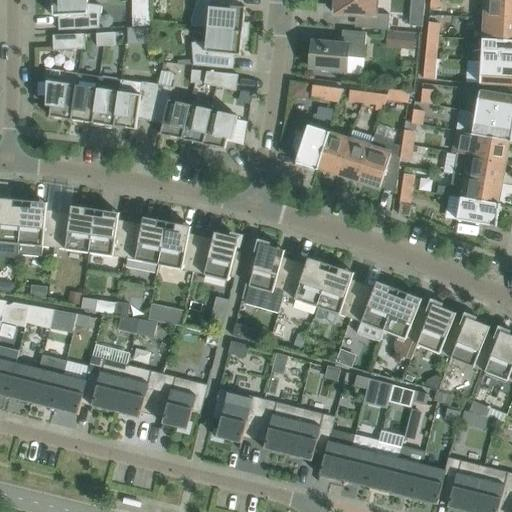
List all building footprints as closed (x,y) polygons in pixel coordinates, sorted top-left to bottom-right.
[(86,0),(45,0),(46,1),(48,2),(48,1),(52,1),(52,16),(58,16),(59,31),(99,29),(102,6),(87,4),(86,0)] [(197,0),(190,27),(208,28),(248,32),(249,23),(248,23),(247,24),(243,23),(245,8),(239,7),(239,0),(197,0)] [(375,0),(335,0),(335,15),(336,16),(336,15),(363,16),(362,29),(388,31),(389,15),(375,14),(375,0)] [(441,0),(430,0),(430,8),(441,9),(441,0)] [(511,0),(485,0),(484,19),(511,20),(511,0)] [(482,40),(511,41),(511,20),(484,19),(483,40),(482,40)] [(428,23),(427,37),(438,38),(439,24),(428,23)] [(128,38),(150,37),(149,27),(127,28),(128,38)] [(208,28),(206,42),(192,43),(193,66),(233,70),(235,55),(240,56),(242,41),(246,40),(246,41),(247,41),(248,32),(208,28)] [(333,74),(339,74),(341,71),(347,71),(348,57),(364,59),(366,33),(342,31),(341,45),(311,42),(309,68),(331,70),(333,74)] [(106,46),(105,33),(96,34),(97,47),(106,46)] [(114,33),(105,33),(106,46),(115,46),(114,33)] [(53,36),(53,51),(85,49),(84,34),(53,36)] [(405,34),(404,49),(414,50),(416,35),(405,34)] [(438,38),(427,37),(425,51),(436,52),(438,38)] [(511,41),(482,40),(481,62),(511,63),(511,41)] [(423,73),(434,74),(436,60),(425,59),(423,73)] [(511,63),(481,62),(480,84),(511,85),(511,63)] [(49,117),(71,121),(77,86),(79,74),(46,69),(45,83),(47,83),(46,106),(51,107),(49,117)] [(190,84),(199,85),(201,71),(192,71),(190,84)] [(204,84),(236,92),(238,75),(206,72),(204,84)] [(71,121),(93,124),(98,89),(100,77),(79,74),(77,86),(71,121)] [(93,124),(114,127),(119,92),(121,80),(100,77),(98,89),(93,124)] [(138,119),(150,122),(158,85),(142,82),(142,83),(121,80),(119,92),(114,127),(136,130),(138,119)] [(160,135),(182,140),(190,106),(170,101),(172,88),(158,85),(150,122),(163,125),(160,135)] [(312,86),(311,96),(325,98),(327,87),(312,86)] [(420,104),(431,105),(433,91),(422,89),(420,104)] [(389,90),(388,96),(387,100),(408,103),(409,93),(389,90)] [(348,101),(362,103),(364,92),(349,91),(348,101)] [(364,92),(362,103),(375,105),(375,111),(386,112),(387,100),(388,96),(364,92)] [(511,97),(479,92),(475,114),(511,119),(511,97)] [(182,140),(203,144),(211,110),(190,106),(182,140)] [(211,110),(203,144),(225,149),(227,139),(232,141),(238,116),(211,110)] [(411,124),(422,126),(424,112),(413,110),(411,124)] [(456,132),(458,132),(511,142),(511,135),(511,119),(475,114),(459,111),(456,132)] [(296,164),(317,171),(329,133),(308,126),(306,133),(294,129),(290,154),(298,157),(296,164)] [(404,130),(402,145),(413,146),(415,132),(404,130)] [(338,175),(359,181),(370,147),(374,138),(352,131),(349,140),(338,175)] [(456,154),(469,156),(505,162),(508,142),(511,142),(458,132),(454,154),(456,154)] [(318,168),(338,175),(349,140),(329,134),(330,133),(329,133),(317,171),(318,168)] [(370,147),(359,181),(380,188),(384,177),(397,181),(400,159),(401,147),(374,138),(370,147)] [(402,145),(401,147),(400,159),(411,161),(413,146),(402,145)] [(469,156),(465,177),(501,184),(505,162),(469,156)] [(404,174),(401,189),(412,190),(415,176),(404,174)] [(460,198),(460,199),(500,205),(497,204),(501,184),(465,177),(452,175),(450,188),(438,186),(437,194),(460,198)] [(412,190),(401,189),(399,203),(410,204),(412,190)] [(0,243),(19,245),(23,201),(7,200),(0,198),(0,243)] [(500,205),(460,199),(457,220),(496,227),(500,205)] [(43,247),(54,248),(59,212),(47,211),(47,203),(23,201),(19,245),(18,256),(42,258),(43,247)] [(398,215),(399,215),(409,217),(411,206),(400,204),(398,215)] [(65,250),(88,254),(96,210),(72,206),(71,214),(59,212),(54,248),(65,250)] [(112,258),(123,260),(130,223),(118,220),(119,213),(96,210),(88,254),(112,258)] [(134,262),(158,266),(167,222),(144,218),(142,225),(130,223),(123,260),(134,262)] [(182,270),(193,273),(201,237),(189,234),(191,227),(167,222),(158,266),(182,270)] [(201,237),(193,273),(203,275),(203,276),(228,282),(229,275),(235,276),(240,257),(239,257),(238,259),(234,258),(239,239),(215,233),(213,240),(201,237)] [(279,313),(283,296),(294,262),(283,258),(285,251),(261,244),(255,263),(252,262),(253,260),(252,260),(242,299),(265,305),(264,309),(278,313),(279,313)] [(294,300),(317,308),(331,266),(308,258),(306,265),(294,262),(283,296),(294,300)] [(340,315),(350,319),(363,285),(351,280),(354,274),(331,266),(317,308),(340,315)] [(382,332),(383,332),(399,291),(377,282),(374,289),(363,285),(350,319),(361,323),(362,323),(357,334),(378,342),(382,332)] [(7,285),(6,293),(14,294),(15,283),(10,283),(7,285)] [(431,311),(430,311),(419,306),(422,300),(399,291),(383,332),(397,338),(395,345),(394,346),(394,347),(394,349),(394,350),(395,351),(395,353),(396,354),(397,355),(399,357),(410,361),(417,345),(431,311)] [(70,293),(68,304),(80,306),(82,295),(70,293)] [(98,299),(83,298),(81,309),(96,311),(95,312),(114,316),(116,302),(98,299)] [(7,302),(3,317),(2,322),(25,327),(26,326),(30,307),(7,302)] [(115,315),(121,316),(127,317),(130,304),(117,302),(115,315)] [(450,359),(451,359),(465,325),(464,325),(453,320),(456,314),(433,305),(430,311),(431,311),(417,345),(439,355),(439,354),(450,359)] [(152,306),(150,319),(180,325),(183,312),(152,306)] [(54,311),(30,307),(26,326),(49,332),(54,311)] [(62,323),(75,325),(77,315),(64,313),(62,323)] [(77,315),(75,325),(88,328),(90,317),(77,315)] [(118,329),(136,334),(139,319),(127,317),(121,316),(118,329)] [(484,373),(499,338),(498,338),(487,334),(490,327),(467,318),(464,325),(465,325),(451,359),(473,368),(484,372),(484,373)] [(139,319),(136,334),(154,338),(157,323),(139,319)] [(236,325),(233,336),(245,340),(248,328),(236,325)] [(511,336),(501,332),(498,338),(499,338),(484,373),(507,382),(511,383),(511,336)] [(297,335),(294,347),(302,349),(306,338),(297,335)] [(233,343),(231,351),(242,354),(244,346),(233,343)] [(0,396),(8,398),(17,363),(19,351),(0,346),(0,396)] [(276,354),(272,371),(283,373),(288,357),(276,354)] [(8,398),(31,404),(43,355),(39,369),(17,363),(8,398)] [(31,404),(54,410),(66,361),(43,355),(31,404)] [(92,407),(116,413),(128,365),(127,366),(92,357),(86,380),(86,381),(82,398),(83,398),(93,401),(92,407)] [(79,416),(83,398),(82,398),(86,381),(86,380),(64,375),(67,361),(66,361),(54,410),(79,416)] [(142,413),(153,416),(159,391),(154,390),(158,373),(135,368),(135,367),(128,365),(116,413),(140,419),(142,413)] [(329,368),(326,378),(337,382),(340,371),(329,368)] [(159,391),(153,416),(164,418),(162,424),(187,431),(193,407),(201,409),(200,411),(201,411),(212,370),(210,369),(207,385),(199,383),(194,382),(168,376),(164,392),(159,391)] [(243,438),(254,441),(260,416),(255,415),(259,398),(233,392),(228,390),(228,391),(221,389),(224,373),(223,373),(213,414),(214,415),(215,412),(222,414),(216,438),(241,444),(243,438)] [(354,386),(366,389),(369,379),(357,376),(354,386)] [(430,377),(425,387),(436,392),(441,382),(430,377)] [(369,379),(366,389),(379,393),(382,383),(369,379)] [(400,399),(413,402),(416,392),(403,388),(400,399)] [(435,401),(452,406),(455,396),(438,391),(435,401)] [(416,392),(413,402),(426,405),(429,395),(416,392)] [(264,450),(288,456),(300,408),(296,407),(296,408),(269,401),(265,418),(260,416),(254,441),(265,444),(264,450)] [(473,402),(470,411),(488,417),(491,408),(473,402)] [(313,456),(324,458),(324,459),(331,431),(326,430),(330,416),(304,410),(304,409),(300,408),(288,456),(312,462),(313,456)] [(444,419),(457,423),(460,413),(447,409),(444,419)] [(411,411),(407,426),(417,428),(421,413),(411,411)] [(461,421),(474,424),(476,414),(463,411),(461,421)] [(319,476),(343,482),(355,437),(331,431),(324,459),(324,458),(319,476)] [(343,482),(367,488),(378,443),(379,442),(355,435),(355,437),(343,482)] [(367,488),(390,494),(401,449),(378,443),(367,488)] [(390,494),(413,499),(422,465),(423,465),(425,453),(401,447),(401,449),(390,494)] [(448,508),(464,511),(472,511),(484,467),(480,466),(453,459),(449,476),(445,475),(444,475),(438,499),(439,500),(449,502),(448,508)] [(438,505),(439,500),(438,499),(444,475),(445,475),(446,470),(445,470),(423,465),(422,465),(413,499),(438,505)] [(509,511),(511,503),(511,491),(510,491),(511,481),(511,473),(488,468),(484,467),(472,511),(509,511)]
